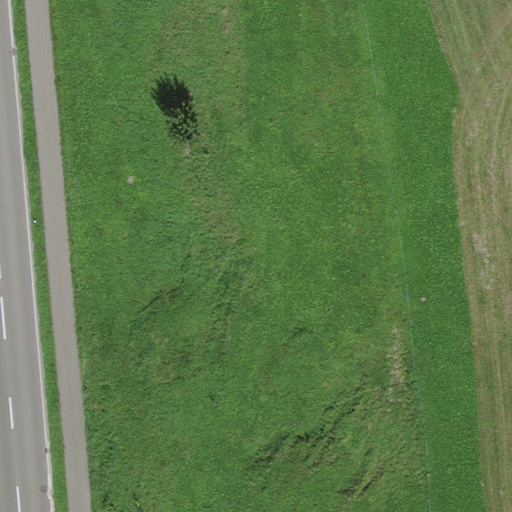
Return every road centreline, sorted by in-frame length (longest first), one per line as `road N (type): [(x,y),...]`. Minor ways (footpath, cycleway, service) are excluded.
road 1 (track): [(402,371),(346,0)]
road 2 (secondary): [(20,511),(0,265)]
